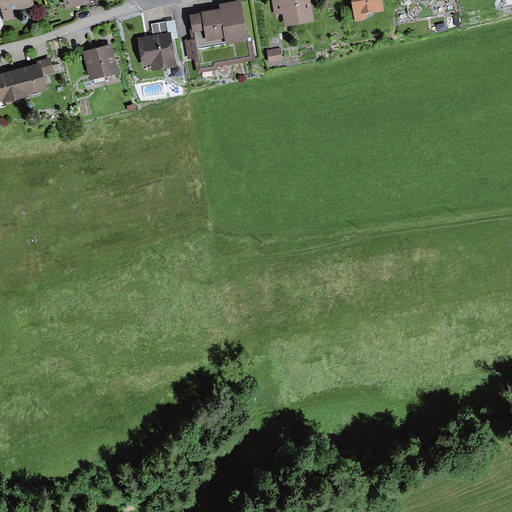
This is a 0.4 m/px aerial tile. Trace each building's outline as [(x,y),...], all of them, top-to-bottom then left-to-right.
[(32,0),(0,0),(0,2),(5,21),(14,19),(13,13),(34,7),(32,0)] [(87,0),(62,0),(67,13),(90,6),(87,0)] [(309,0),(285,0),(273,2),(276,17),(283,15),(285,27),(314,22),(309,0)] [(381,0),(351,0),(355,22),(365,21),(370,15),(383,13),(381,0)] [(196,41),(198,51),(249,42),(242,1),(219,5),(220,10),(202,13),(202,15),(192,16),(196,41)] [(154,37),(138,40),(143,66),(155,64),(156,71),(177,68),(172,41),(179,39),(176,20),(151,24),(154,37)] [(196,41),(186,42),(189,61),(199,59),(196,41)] [(249,42),(198,51),(199,59),(201,74),(216,72),(219,68),(255,60),(252,42),(249,42)] [(112,43),(83,51),(90,78),(119,71),(112,43)] [(281,49),(268,51),(270,64),(283,62),(281,49)] [(38,65),(39,65),(42,68),(43,71),(46,73),(54,71),(54,70),(53,65),(50,57),(36,61),(38,65)] [(38,65),(8,73),(14,97),(48,88),(46,81),(48,80),(46,73),(43,71),(42,68),(39,65),(38,65)] [(0,100),(14,97),(8,73),(0,75),(0,100)]
